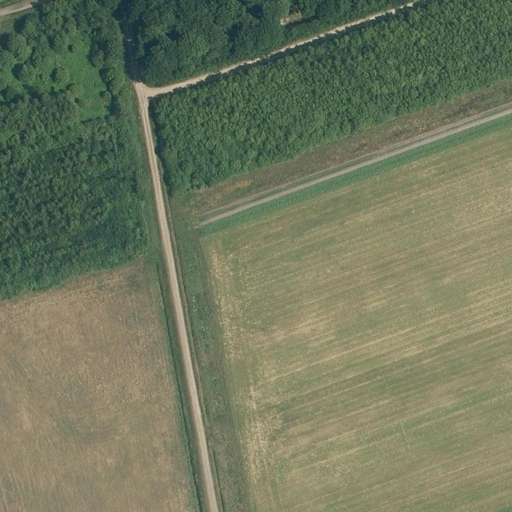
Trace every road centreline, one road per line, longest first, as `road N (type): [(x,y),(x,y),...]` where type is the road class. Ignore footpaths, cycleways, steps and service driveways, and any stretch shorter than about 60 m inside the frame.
road 1 (track): [(140,99),(212,511)]
road 2 (track): [(140,99),(422,0)]
